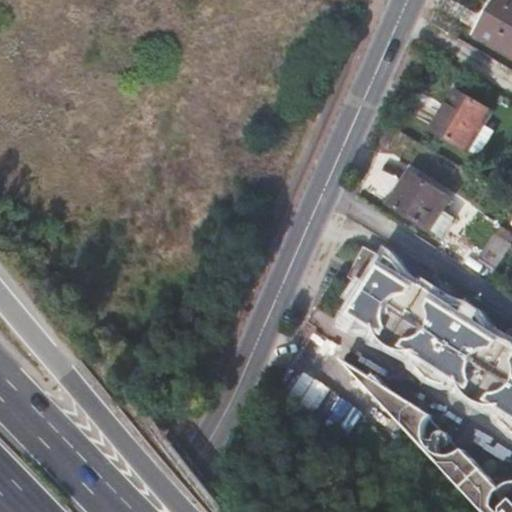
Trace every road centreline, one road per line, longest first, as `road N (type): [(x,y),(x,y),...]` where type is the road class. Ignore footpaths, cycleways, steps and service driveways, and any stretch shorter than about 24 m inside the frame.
road 1 (residential): [(401,0),(228,405),(150,511)]
road 2 (motorway): [(183,511),(0,295)]
road 3 (motorway): [(134,511),(0,377)]
road 4 (unknown): [(394,16),(511,87)]
